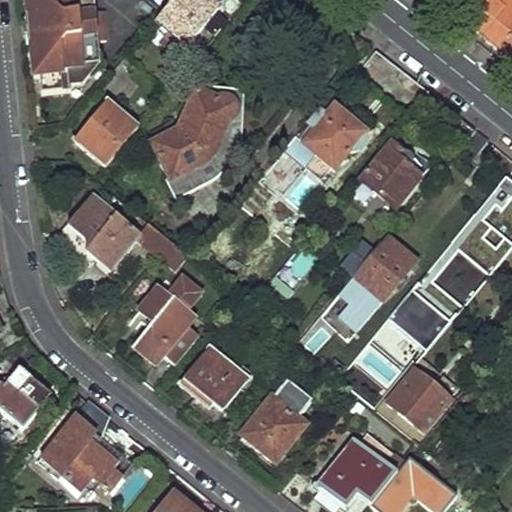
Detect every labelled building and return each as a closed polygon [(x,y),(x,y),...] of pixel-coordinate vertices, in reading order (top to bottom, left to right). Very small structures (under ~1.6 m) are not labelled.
[(39,84),(41,101),(71,98),(70,93),(82,92),(91,81),(89,62),(100,60),(99,47),(107,46),(104,16),(95,16),(94,3),(82,3),(81,0),(24,0),(27,25),(33,24),(35,49),(30,49),(34,83),(39,84)] [(181,0),(173,10),(156,30),(184,54),(217,17),(195,0),(181,0)] [(161,0),(173,10),(181,0),(161,0)] [(456,10),(466,0),(438,0),(453,12),(456,10)] [(501,48),(511,34),(511,5),(505,0),(466,0),(456,10),(477,28),(501,48)] [(33,24),(27,25),(22,26),(24,50),(30,49),(35,49),(33,24)] [(511,34),(501,48),(511,57),(511,34)] [(378,56),(358,81),(410,122),(431,97),(404,76),(378,56)] [(89,62),(91,81),(101,69),(100,60),(89,62)] [(172,131),(151,143),(155,150),(151,152),(181,204),(213,185),(222,178),(229,169),(234,159),(236,152),(245,99),(208,94),(176,138),(172,131)] [(106,108),(75,146),(109,174),(141,136),(106,108)] [(315,132),(303,147),(317,159),(306,171),(321,182),(332,171),(335,174),(351,155),(354,156),(358,155),(361,153),(363,151),(364,148),(364,143),(363,139),(365,136),(333,110),(325,120),(320,116),(310,129),(315,132)] [(465,124),(446,147),(457,156),(476,133),(465,124)] [(476,133),(457,156),(469,166),(488,143),(476,133)] [(393,145),(362,184),(396,214),(423,183),(399,162),(405,155),(393,145)] [(92,203),(67,233),(91,252),(85,259),(108,278),(138,242),(92,203)] [(385,242),(352,282),(380,305),(414,266),(385,242)] [(160,264),(175,276),(188,261),(178,253),(173,249),(160,264)] [(153,328),(132,353),(155,370),(192,325),(185,319),(201,300),(181,284),(166,303),(156,296),(139,316),(153,328)] [(23,345),(3,360),(16,371),(33,358),(23,346),(23,345)] [(373,345),(358,362),(378,378),(393,362),(373,345)] [(208,355),(179,391),(209,415),(213,411),(222,419),(247,388),(208,355)] [(0,390),(0,415),(22,433),(49,400),(16,371),(1,391),(0,390)] [(413,378),(387,409),(424,439),(450,409),(413,378)] [(284,389),(241,442),(276,470),(305,433),(297,427),(311,410),(284,389)] [(86,404),(39,463),(81,496),(93,481),(109,494),(120,481),(111,473),(116,468),(89,444),(108,422),(86,404)] [(355,447),(317,492),(342,511),(346,511),(354,501),(367,511),(370,511),(397,480),(355,447)] [(397,480),(370,511),(401,511),(410,501),(425,511),(445,511),(453,503),(408,466),(397,480)] [(186,511),(171,499),(160,511),(186,511)]
